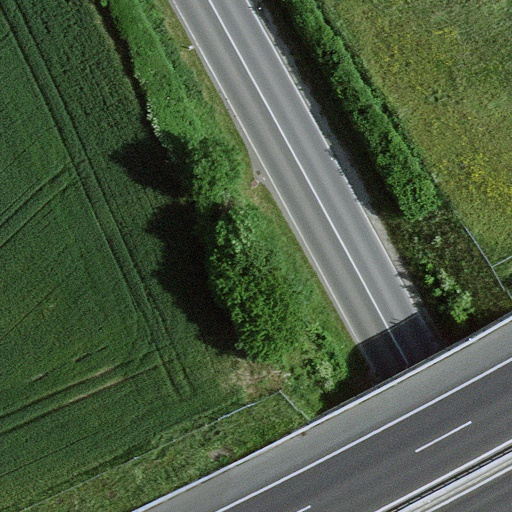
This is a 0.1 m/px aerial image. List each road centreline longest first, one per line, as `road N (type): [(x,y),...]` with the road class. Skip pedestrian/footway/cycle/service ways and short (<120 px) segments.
road 1 (primary): [(484,511),(209,0)]
road 2 (motorway): [(511,399),(298,511)]
